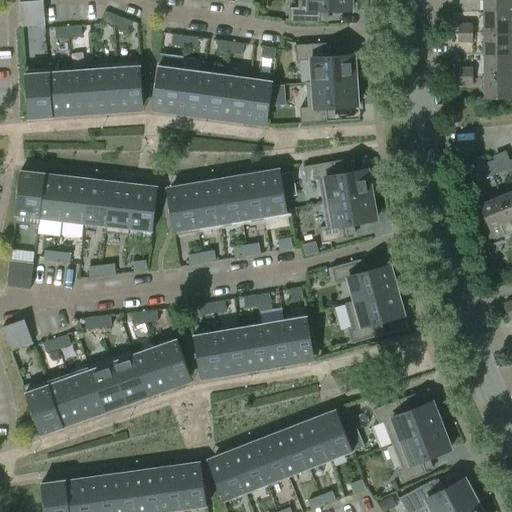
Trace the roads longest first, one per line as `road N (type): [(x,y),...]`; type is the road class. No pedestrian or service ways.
road 1 (residential): [(0,459),(196,390),(420,339)]
road 2 (residential): [(511,434),(449,265),(426,147)]
road 3 (residential): [(426,147),(416,0)]
